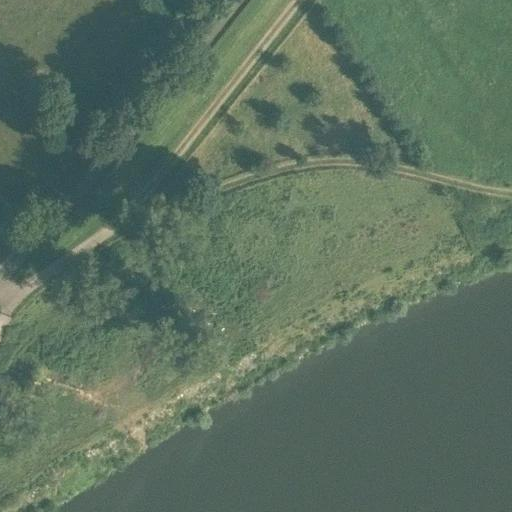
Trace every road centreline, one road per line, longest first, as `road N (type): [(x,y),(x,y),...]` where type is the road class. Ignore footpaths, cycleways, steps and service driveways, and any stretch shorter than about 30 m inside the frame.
road 1 (track): [(9,294),(124,221),(294,163),(360,161),(511,193)]
road 2 (unclassified): [(0,279),(240,0)]
road 3 (track): [(124,221),(305,0)]
